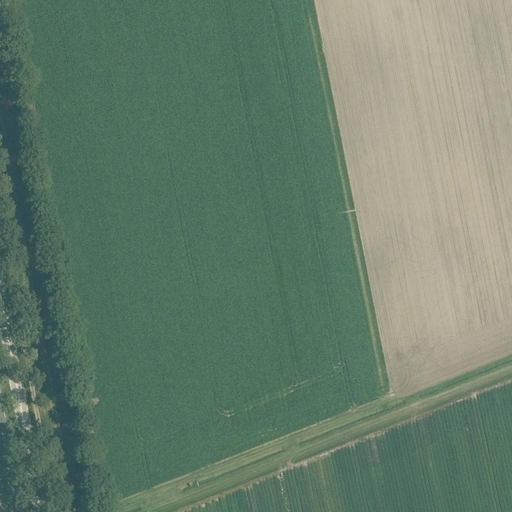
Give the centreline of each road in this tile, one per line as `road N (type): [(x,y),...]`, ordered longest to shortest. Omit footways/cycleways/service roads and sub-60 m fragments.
road 1 (primary): [(40,511),(0,296)]
road 2 (unclassified): [(22,511),(0,394)]
